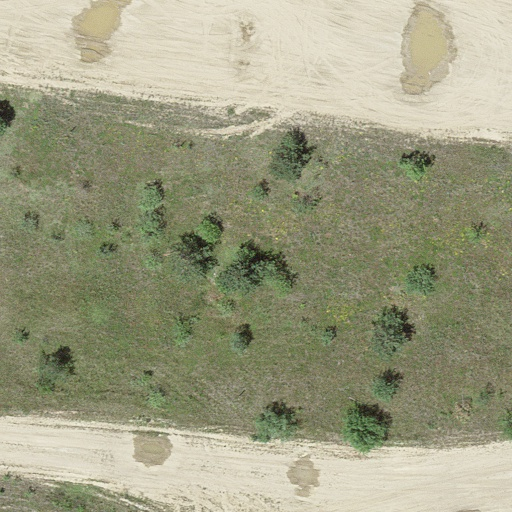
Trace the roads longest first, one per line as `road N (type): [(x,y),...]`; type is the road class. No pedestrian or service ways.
road 1 (track): [(153,0),(511,63)]
road 2 (track): [(0,452),(175,465),(346,511)]
